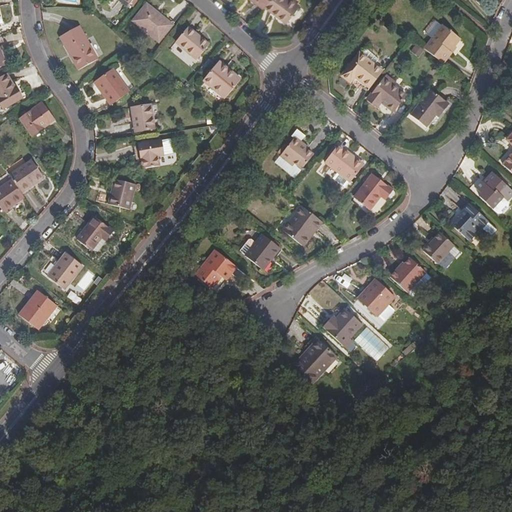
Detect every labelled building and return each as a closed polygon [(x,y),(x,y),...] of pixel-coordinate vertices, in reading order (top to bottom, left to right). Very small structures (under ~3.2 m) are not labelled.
[(249,0),(263,10),(265,7),(269,0),(249,0)] [(300,5),(293,0),(269,0),(265,7),(287,23),(300,5)] [(159,16),(158,17),(146,7),(133,23),(158,44),(172,26),(159,16)] [(432,40),(424,49),(443,64),(452,53),(450,52),(460,39),(443,25),(442,27),(437,22),(434,23),(426,33),(426,35),(432,40)] [(61,37),(78,71),(99,59),(81,27),(61,37)] [(174,44),(195,62),(208,46),(187,28),(174,44)] [(354,77),(369,89),(382,71),(359,53),(341,76),(350,83),(354,77)] [(224,101),(240,82),(218,64),(202,83),(224,101)] [(112,104),(130,91),(113,69),(96,82),(112,104)] [(4,76),(0,78),(0,109),(1,111),(20,99),(14,89),(12,90),(4,76)] [(377,107),(380,103),(393,112),(405,96),(391,86),(393,83),(383,76),(366,99),(377,107)] [(436,115),(439,118),(449,105),(430,90),(410,117),(426,129),(436,115)] [(20,120),(33,138),(54,120),(41,103),(20,120)] [(136,131),(156,128),(152,103),(132,107),(136,131)] [(279,157),(286,162),(301,144),(294,139),(279,157)] [(160,165),(158,156),(164,155),(162,140),(139,145),(142,159),(144,159),(146,168),(160,165)] [(301,144),(286,162),(293,168),(295,166),(302,171),(313,157),(306,151),(307,149),(301,144)] [(338,145),(324,163),(350,183),(362,167),(350,157),(351,155),(338,145)] [(27,164),(9,176),(11,179),(21,194),(32,186),(31,185),(43,177),(31,161),(27,164)] [(501,193),(508,185),(493,172),(484,182),(483,180),(476,188),(483,194),(481,197),(494,208),(505,196),(501,193)] [(385,201),(392,191),(372,175),(353,200),(369,212),(381,198),(385,201)] [(0,209),(2,212),(23,197),(21,194),(11,179),(0,186),(0,209)] [(130,209),(136,183),(115,179),(110,204),(130,209)] [(511,195),(511,188),(508,185),(501,193),(505,196),(508,200),(511,195)] [(453,226),(472,242),(478,235),(481,238),(487,231),(493,236),(499,229),(471,204),(453,226)] [(322,224),(301,208),(282,234),(301,248),(309,239),(310,239),(322,224)] [(78,240),(92,251),(103,236),(108,240),(115,231),(96,216),(78,240)] [(439,264),(456,244),(441,231),(425,252),(439,264)] [(261,235),(245,257),(263,271),(280,249),(261,235)] [(103,236),(92,251),(100,251),(108,240),(103,236)] [(225,283),(236,268),(214,251),(194,277),(212,290),(220,280),(225,283)] [(65,253),(46,277),(64,291),(83,267),(65,253)] [(392,278),(410,294),(428,273),(412,259),(407,265),(405,264),(392,278)] [(428,273),(410,294),(416,299),(434,277),(428,273)] [(360,301),(379,317),(395,299),(377,282),(360,301)] [(37,332),(56,308),(37,293),(18,316),(37,332)] [(324,331),(345,348),(352,340),(363,326),(346,311),(334,326),(331,323),(324,331)] [(294,367),(313,384),(338,357),(319,340),(294,367)] [(355,343),(352,340),(345,348),(349,351),(355,343)]
